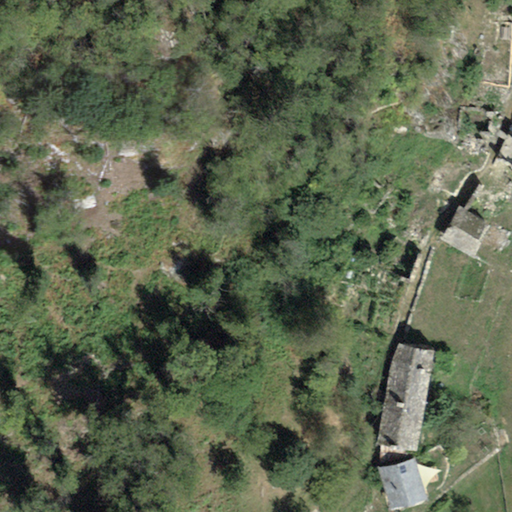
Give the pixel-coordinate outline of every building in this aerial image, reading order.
[(490,113),(461,108),(456,138),(486,142),(490,113)] [(511,126),(497,161),(511,167),(511,126)] [(364,177),(349,198),(371,214),(387,193),(364,177)] [(488,225),(460,209),(443,238),(471,255),(488,225)] [(388,242),(379,271),(412,281),(420,251),(388,242)] [(432,350),(396,344),(379,441),(415,448),(432,350)] [(414,460),(380,470),(390,509),(425,500),(414,460)]
